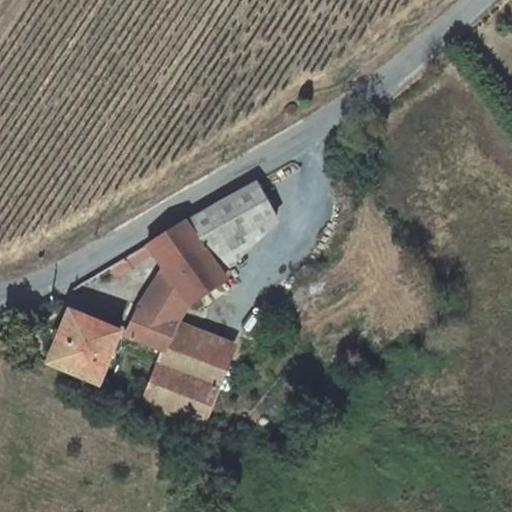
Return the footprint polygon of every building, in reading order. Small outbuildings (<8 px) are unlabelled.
[(279,219),(258,183),(188,223),(212,258),(279,219)] [(190,304),(227,279),(212,258),(188,223),(149,246),(155,255),(165,269),(190,304)] [(155,255),(149,246),(126,258),(133,269),(155,255)] [(133,269),(126,258),(111,268),(118,278),(133,269)] [(166,350),(176,327),(190,304),(165,269),(140,306),(128,334),(166,350)] [(70,312),(49,362),(101,383),(121,332),(70,312)] [(176,327),(166,350),(160,363),(219,387),(233,352),(176,327)] [(160,363),(144,402),(204,427),(219,387),(160,363)]
